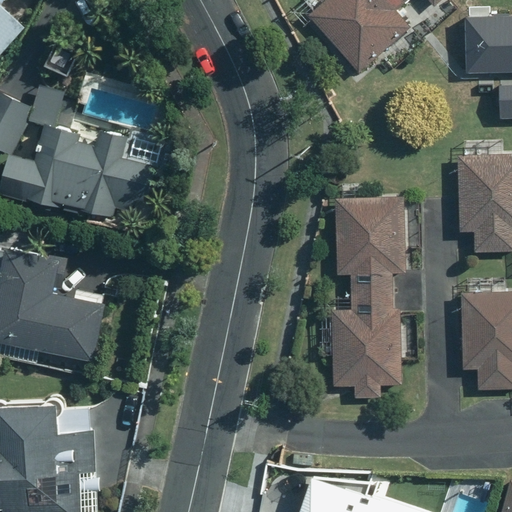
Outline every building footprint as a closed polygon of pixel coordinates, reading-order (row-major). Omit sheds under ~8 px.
[(326,0),(309,16),(360,73),(412,28),(398,11),(403,7),(410,0),(429,0),(435,7),(442,0),(326,0)] [(29,28),(0,2),(0,56),(1,58),(29,28)] [(511,11),(466,13),(467,69),(511,67),(511,11)] [(511,115),(511,84),(500,85),(501,115),(511,115)] [(0,136),(17,100),(1,92),(0,94),(0,136)] [(96,217),(97,215),(116,220),(119,209),(134,213),(137,202),(150,205),(160,167),(114,156),(119,134),(105,130),(101,145),(84,140),(86,132),(50,123),(40,161),(14,154),(3,195),(38,204),(37,207),(56,211),(57,207),(96,217)] [(511,153),(459,155),(461,233),(475,232),(476,253),(511,251),(511,153)] [(333,310),(334,387),(355,387),(355,399),(383,398),(382,387),(403,386),(402,308),(395,308),(394,274),(407,274),(406,197),(369,198),(369,185),(343,185),(343,199),(336,199),(338,275),(351,275),(352,309),(333,310)] [(9,249),(0,291),(0,342),(98,363),(110,304),(59,293),(66,260),(9,249)] [(511,291),(462,293),(464,370),(478,370),(479,391),(511,389),(511,291)] [(0,510),(7,510),(6,511),(84,511),(83,473),(99,473),(98,432),(94,432),(83,414),(80,408),(69,408),(69,405),(66,401),(63,398),(61,397),(56,397),(52,399),(49,400),(11,401),(7,399),(2,399),(0,399),(0,510)] [(421,511),(314,478),(303,511),(421,511)] [(511,511),(511,479),(502,511),(511,511)]
